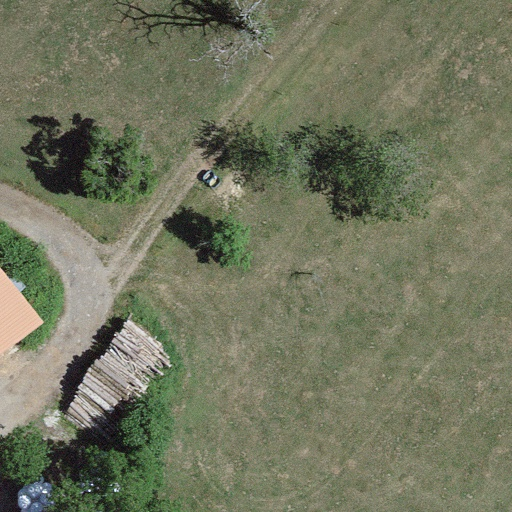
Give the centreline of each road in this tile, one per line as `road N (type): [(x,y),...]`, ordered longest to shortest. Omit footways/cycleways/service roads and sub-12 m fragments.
road 1 (track): [(0,425),(336,0)]
road 2 (track): [(111,283),(0,214)]
